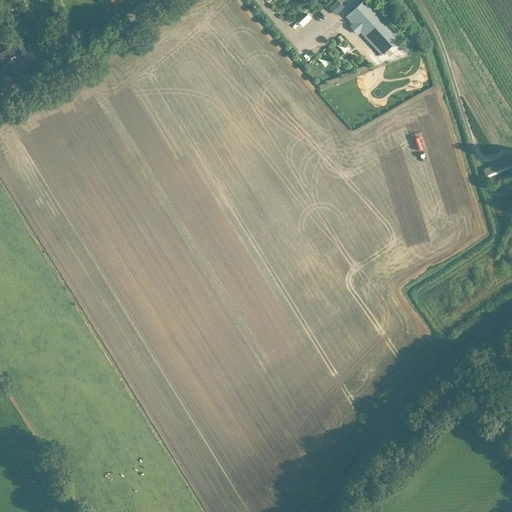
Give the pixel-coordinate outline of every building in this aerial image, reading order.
[(338,0),(335,0),(329,6),(336,13),(344,6),(338,0)] [(339,0),(350,11),(361,0),(339,0)] [(362,0),(350,12),(345,16),(352,23),(350,25),(358,34),(360,32),(382,55),(404,34),(372,0),(362,0)] [(47,11),(37,16),(44,29),(53,25),(47,11)] [(19,32),(26,29),(21,18),(14,21),(19,32)] [(18,45),(12,47),(16,54),(19,53),(26,67),(38,62),(34,53),(41,50),(35,36),(24,42),(18,45)] [(406,42),(401,46),(406,51),(411,47),(406,42)] [(16,72),(26,67),(19,53),(16,54),(12,47),(0,52),(0,55),(7,71),(14,68),(16,72)] [(511,156),(483,169),(486,175),(511,163),(511,156)]
